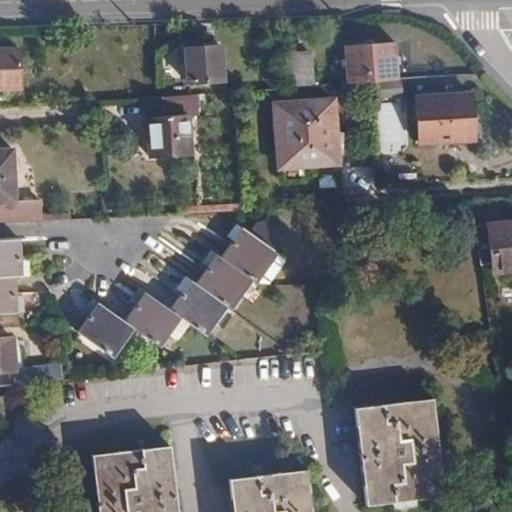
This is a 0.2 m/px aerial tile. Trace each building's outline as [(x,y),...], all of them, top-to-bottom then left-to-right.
[(397,43),(345,46),(347,83),(400,80),(397,43)] [(220,80),(219,48),(184,50),(185,83),(220,80)] [(0,89),(20,89),(18,49),(0,49),(0,89)] [(286,89),(313,87),(310,54),(284,57),(286,89)] [(473,140),(471,95),(415,99),(417,142),(473,140)] [(337,165),(334,101),(274,106),(277,167),(337,165)] [(371,106),(383,152),(403,146),(391,101),(371,106)] [(190,155),(186,115),(146,118),(148,157),(190,155)] [(0,222),(9,222),(40,221),(39,199),(14,200),(13,150),(0,150),(0,222)] [(511,270),(511,221),(487,224),(495,272),(511,270)] [(231,244),(240,233),(233,228),(225,239),(231,244)] [(97,303),(88,315),(75,332),(105,354),(127,325),(151,343),(173,316),(199,334),(220,306),(223,308),(244,280),(248,283),(270,255),(240,233),(231,244),(218,260),(215,258),(205,271),(193,287),(187,283),(179,293),(166,310),(142,294),(134,306),(122,322),(97,303)] [(0,311),(16,311),(16,309),(15,293),(14,277),(21,276),(21,273),(20,258),(20,241),(0,242),(0,311)] [(205,271),(215,258),(209,253),(200,266),(205,271)] [(28,258),(20,258),(21,273),(29,274),(28,258)] [(172,288),(179,293),(187,283),(181,278),(172,288)] [(127,301),(134,306),(142,294),(136,289),(127,301)] [(15,293),(16,309),(23,308),(22,293),(15,293)] [(82,310),(88,315),(97,303),(90,299),(82,310)] [(0,387),(11,386),(10,369),(14,369),(12,338),(0,338),(0,387)] [(444,495),(432,400),(356,411),(367,506),(444,495)] [(178,511),(171,448),(92,457),(98,511),(178,511)] [(311,511),(306,472),(228,480),(232,511),(311,511)]
